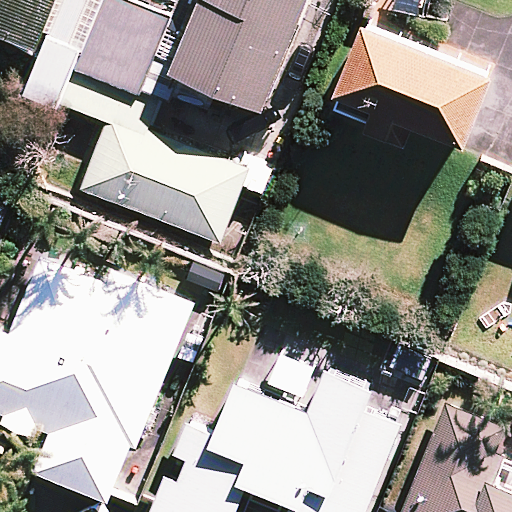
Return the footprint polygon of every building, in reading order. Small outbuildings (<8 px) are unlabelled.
[(0,0),(0,25),(39,41),(55,0),(0,0)] [(172,0),(169,9),(161,6),(143,0),(59,0),(28,83),(110,113),(84,183),(222,234),(239,189),(255,196),(267,164),(151,121),(162,92),(176,97),(188,64),(268,93),(302,0),(172,0)] [(370,0),(366,12),(333,93),(369,108),(364,122),(406,138),(416,113),(464,132),(491,62),(415,32),(427,0),(370,0)] [(0,226),(12,195),(0,190),(0,226)] [(233,264),(195,248),(184,276),(222,291),(233,264)] [(34,430),(38,421),(52,428),(37,464),(112,496),(115,488),(138,498),(162,441),(139,431),(174,350),(192,358),(214,307),(193,298),(113,263),(107,277),(45,250),(12,328),(0,322),(0,405),(4,407),(1,416),(34,430)] [(178,471),(169,467),(153,506),(166,511),(367,511),(406,417),(366,401),(376,377),(328,358),(310,403),(237,373),(216,426),(189,416),(177,446),(187,449),(178,471)] [(511,511),(511,454),(506,452),(511,436),(511,415),(450,391),(401,511),(511,511)]
